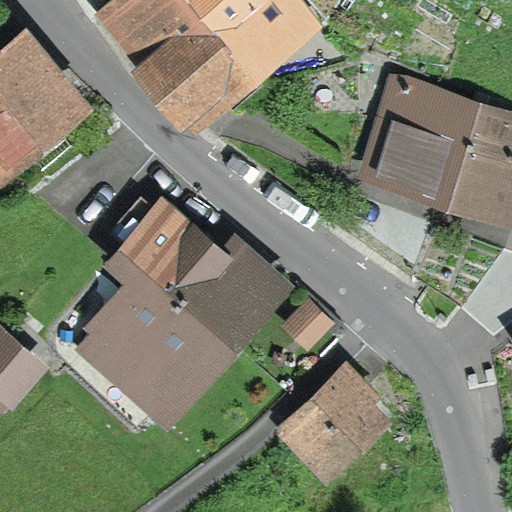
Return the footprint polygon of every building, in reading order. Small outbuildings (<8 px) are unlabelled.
[(110,0),(104,5),(191,110),(246,63),(200,7),(191,0),(110,0)] [(191,0),(200,7),(246,63),(306,15),(293,0),(191,0)] [(0,159),(75,95),(26,34),(0,55),(0,159)] [(393,77),(366,163),(454,192),(482,112),(434,96),(435,91),(393,77)] [(511,210),(511,120),(482,112),(454,192),(511,210)] [(113,226),(129,240),(124,246),(152,270),(224,333),(275,275),(232,237),(222,248),(214,241),(207,250),(157,206),(155,208),(140,195),(113,226)] [(87,345),(158,407),(224,333),(152,270),(87,345)] [(298,354),(322,327),(296,305),(272,332),(298,354)] [(2,331),(0,333),(0,401),(36,360),(2,331)] [(368,388),(348,367),(286,427),(322,464),(372,417),(356,400),(368,388)]
